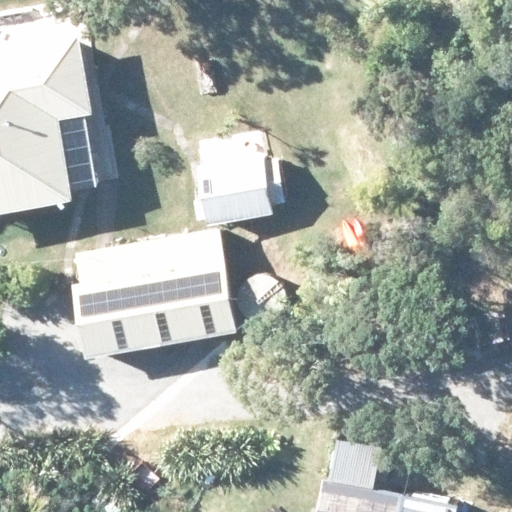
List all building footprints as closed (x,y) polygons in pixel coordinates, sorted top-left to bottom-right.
[(0,214),(79,201),(65,121),(99,114),(85,37),(0,51),(0,214)] [(170,156),(176,223),(233,218),(226,150),(170,156)] [(93,255),(103,322),(185,315),(176,244),(93,255)] [(511,297),(429,312),(436,354),(511,341),(511,297)] [(340,462),(411,475),(415,442),(346,432),(340,462)] [(511,498),(511,439),(507,437),(480,492),(508,506),(511,498)] [(336,476),(329,511),(461,511),(464,498),(336,476)] [(103,490),(86,511),(120,511),(125,507),(103,490)]
